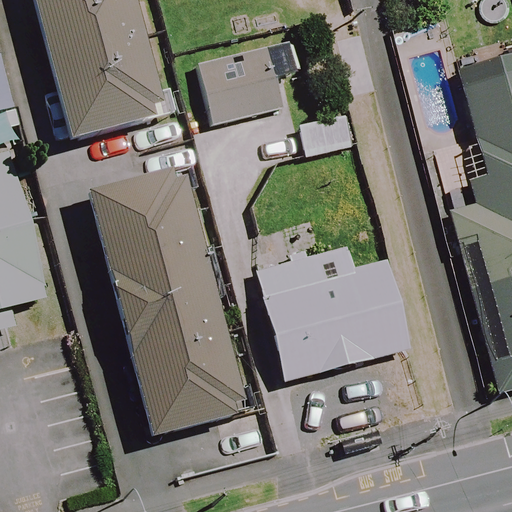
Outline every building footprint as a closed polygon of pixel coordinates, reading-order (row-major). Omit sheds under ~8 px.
[(120,0),(21,0),(63,149),(155,124),(120,0)] [(275,119),(261,57),(192,72),(206,135),(275,119)] [(511,64),(454,80),(471,148),(464,150),(480,213),(446,221),(492,402),(511,396),(511,64)] [(0,83),(0,116),(9,114),(0,83)] [(166,175),(71,202),(141,452),(236,426),(166,175)] [(0,284),(18,279),(0,213),(0,284)] [(373,242),(252,276),(284,390),(405,356),(373,242)]
